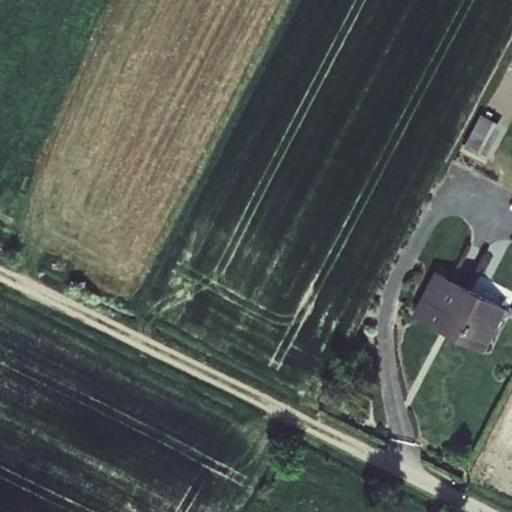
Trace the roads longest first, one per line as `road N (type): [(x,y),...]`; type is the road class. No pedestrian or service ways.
road 1 (track): [(299,419),(0,262)]
road 2 (residential): [(481,511),(299,419)]
